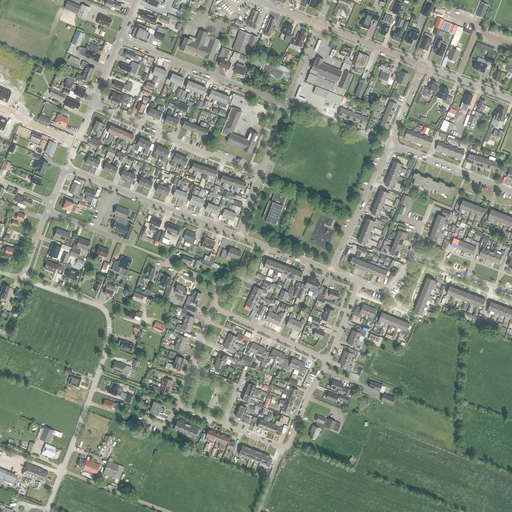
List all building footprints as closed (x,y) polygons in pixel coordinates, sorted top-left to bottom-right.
[(104,6),(105,6),(111,9),(112,7),(119,9),(121,4),(117,3),(117,2),(114,1),(113,1),(109,0),(107,0),(107,2),(103,1),(102,5),(104,6)] [(336,6),(334,11),(335,11),(333,16),(337,18),(338,16),(339,16),(344,4),(349,6),(351,2),(344,0),(338,0),(338,2),(339,2),(337,6),(336,6)] [(426,1),(421,15),(428,17),(433,4),(426,1)] [(401,4),(398,2),(396,2),(392,12),(393,13),(397,15),(398,15),(402,4),(401,4)] [(489,5),(482,2),(476,16),(483,19),(489,5)] [(81,4),(76,15),(85,19),(90,7),(81,4)] [(433,14),(442,18),(445,10),(436,6),(433,14)] [(255,29),(261,15),(257,13),(257,12),(253,10),(247,26),(255,29)] [(360,26),(368,29),(372,19),(376,20),(379,15),(366,10),(360,26)] [(140,17),(142,18),(154,23),(157,17),(150,15),(142,12),(140,17)] [(106,18),(107,17),(100,14),(96,22),(103,25),(104,24),(109,26),(112,20),(106,18)] [(168,14),(167,17),(181,22),(182,20),(168,14)] [(381,23),(379,27),(381,28),(380,31),(381,32),(380,34),(384,36),(385,34),(387,34),(390,26),(389,26),(393,18),(386,15),(383,21),(385,22),(384,24),(381,23)] [(274,31),(275,27),(273,26),(274,23),(273,23),(275,19),(271,17),(266,31),(263,30),(260,36),(264,35),(269,37),(270,33),(271,33),(272,30),(274,31)] [(402,19),(397,17),(394,25),(399,28),(402,19)] [(438,17),(434,27),(440,29),(442,25),(444,20),(438,17)] [(444,21),(441,29),(448,32),(451,24),(444,21)] [(292,36),(289,35),(292,26),(284,23),(283,28),(284,28),(282,33),(287,35),(284,40),(290,43),(292,36)] [(154,37),(155,35),(145,31),(146,27),(137,24),(136,28),(133,37),(151,45),(152,45),(155,46),(158,38),(154,37)] [(451,52),(448,59),(454,61),(457,55),(458,55),(459,51),(455,50),(456,48),(455,48),(463,28),(457,26),(450,44),(448,51),(451,52)] [(419,31),(411,28),(407,37),(408,37),(406,42),(411,44),(413,39),(416,40),(419,31)] [(203,59),(204,57),(211,60),(219,40),(211,37),(211,38),(206,36),(207,33),(199,30),(196,39),(190,36),(189,39),(184,37),(180,48),(184,49),(183,51),(203,59)] [(298,46),(301,47),(305,36),(306,32),(302,30),(301,34),(298,33),(296,40),(292,39),(289,47),(296,50),(298,46)] [(397,35),(394,33),(392,38),(399,41),(403,31),(399,30),(397,35)] [(72,44),(79,46),(84,34),(77,31),(72,44)] [(240,31),(233,49),(244,53),(245,49),(252,52),(258,38),(251,35),(240,31)] [(158,38),(162,40),(164,36),(156,32),(155,35),(154,37),(158,38)] [(423,36),(419,47),(427,50),(431,40),(429,39),(430,35),(425,33),(423,36)] [(434,43),(432,49),(435,50),(434,53),(438,55),(438,56),(442,57),(443,54),(443,55),(443,54),(443,52),(444,50),(447,44),(441,42),(443,39),(437,36),(434,43)] [(258,45),(256,51),(267,55),(269,49),(261,47),(258,45)] [(97,62),(100,55),(102,51),(97,49),(97,50),(87,46),(86,49),(82,47),(79,54),(80,54),(79,54),(81,55),(86,57),(97,62)] [(353,50),(344,46),(343,46),(340,55),(344,56),(345,57),(344,58),(345,58),(344,62),(347,63),(351,65),(352,60),(349,59),(350,57),(353,50)] [(487,56),(485,61),(484,63),(476,61),(473,69),(484,73),(487,64),(488,62),(493,63),(494,59),(496,53),(493,52),(494,49),(486,46),(485,50),(489,52),(487,56)] [(137,60),(140,61),(140,62),(139,64),(146,66),(148,60),(145,58),(142,57),(141,58),(139,57),(139,56),(127,51),(125,55),(129,57),(128,57),(134,59),(137,60)] [(356,66),(353,71),(362,74),(369,57),(357,52),(352,64),(356,66)] [(261,66),(260,70),(262,71),(265,75),(270,74),(272,75),(276,79),(281,78),(283,72),(289,75),(291,70),(266,60),(267,59),(256,55),(253,63),(261,66)] [(70,56),(69,60),(78,64),(80,60),(70,56)] [(340,70),(322,63),(323,59),(317,57),(315,61),(315,60),(306,82),(317,86),(313,94),(340,104),(346,89),(352,74),(347,72),(350,65),(343,62),(340,70)] [(231,63),(221,59),(218,66),(228,70),(231,63)] [(86,68),(84,72),(92,75),(94,69),(87,66),(89,64),(83,61),(81,66),(86,68)] [(382,70),(382,71),(381,71),(378,78),(386,81),(387,79),(388,79),(387,78),(389,74),(387,73),(391,65),(381,61),(378,68),(382,70)] [(122,63),(121,65),(120,65),(119,67),(120,68),(120,69),(126,71),(126,72),(128,73),(129,72),(135,74),(139,65),(132,62),(133,63),(131,67),(122,63)] [(239,66),(236,65),(233,72),(243,76),(246,69),(243,68),(244,66),(240,64),(239,66)] [(495,74),(493,78),(498,80),(502,72),(501,72),(503,66),(499,65),(497,69),(499,69),(498,71),(496,70),(494,74),(495,74)] [(156,82),(161,69),(155,67),(152,74),(156,75),(153,81),(156,82)] [(164,78),(166,71),(161,69),(156,82),(158,83),(161,77),(164,78)] [(406,82),(405,82),(408,74),(401,71),(397,82),(405,85),(406,82)] [(81,81),(82,79),(89,81),(91,75),(92,76),(92,75),(84,72),(82,76),(77,74),(75,79),(81,81)] [(173,89),(178,76),(172,74),(169,81),(173,82),(170,88),(173,89)] [(183,78),(178,76),(173,89),(175,90),(177,84),(180,85),(183,78)] [(84,95),(84,93),(86,89),(78,86),(77,87),(75,86),(74,88),(71,87),(74,81),(67,77),(64,84),(66,84),(64,88),(74,93),(74,94),(82,98),(83,97),(84,96),(84,95)] [(148,80),(145,87),(153,90),(154,86),(155,83),(148,80)] [(188,80),(185,88),(190,89),(188,94),(190,95),(192,90),(195,83),(188,80)] [(359,83),(355,95),(360,97),(365,86),(364,85),(365,81),(362,80),(361,84),(359,83)] [(434,91),(435,88),(434,87),(436,82),(431,80),(428,88),(427,88),(425,88),(422,95),(429,97),(431,94),(430,93),(431,90),(434,91)] [(122,89),(123,88),(130,91),(133,84),(127,82),(126,86),(124,85),(119,83),(115,82),(113,85),(117,87),(122,89)] [(196,97),(198,93),(201,85),(195,83),(192,90),(196,92),(194,96),(196,97)] [(201,85),(198,93),(202,94),(200,98),(202,99),(204,95),(203,95),(206,87),(201,85)] [(447,96),(448,92),(447,91),(448,89),(441,86),(437,97),(443,99),(442,102),(449,105),(452,98),(447,96)] [(5,89),(0,100),(7,102),(11,92),(5,89)] [(65,97),(66,96),(51,89),(49,94),(66,102),(64,105),(73,109),(74,107),(78,108),(80,104),(76,102),(67,98),(65,97)] [(396,94),(397,91),(394,89),(391,97),(397,99),(399,96),(396,94)] [(208,97),(213,99),(211,103),(213,104),(215,99),(218,92),(211,90),(208,97)] [(127,102),(129,96),(123,94),(122,96),(112,92),(111,92),(110,92),(109,95),(109,96),(110,96),(109,99),(119,104),(119,103),(122,104),(123,102),(126,103),(127,102)] [(219,106),(221,102),(224,94),(218,92),(215,99),(219,101),(218,105),(219,106)] [(467,111),(473,96),(465,93),(460,108),(467,111)] [(227,104),(229,97),(224,94),(221,102),(219,106),(225,108),(227,104)] [(481,116),(483,112),(482,112),(484,106),(483,106),(485,101),(481,99),(476,113),(481,116)] [(141,104),(139,103),(136,110),(141,112),(143,109),(144,109),(145,105),(146,102),(143,100),(141,104)] [(389,101),(386,108),(394,111),(397,104),(389,101)] [(150,108),(147,115),(153,117),(155,111),(152,109),(154,104),(151,103),(149,108),(150,108)] [(155,111),(153,117),(158,119),(161,113),(162,113),(164,108),(161,107),(158,106),(156,111),(155,111)] [(230,133),(231,131),(233,131),(242,111),(234,107),(234,108),(231,107),(221,133),(229,137),(227,142),(243,149),(250,152),(258,134),(250,131),(247,140),(230,133)] [(495,111),(493,118),(499,121),(500,117),(501,116),(502,116),(503,113),(502,112),(504,109),(500,107),(498,112),(495,111)] [(338,115),(344,117),(346,110),(341,108),(338,115)] [(386,108),(384,115),(391,118),(394,111),(386,108)] [(220,109),(218,114),(224,117),(226,112),(220,109)] [(164,122),(170,124),(172,118),(169,116),(171,111),(168,110),(166,115),(167,116),(164,122)] [(353,112),(346,110),(344,117),(350,120),(353,112)] [(350,120),(357,123),(360,115),(353,112),(350,120)] [(179,121),(181,115),(178,114),(176,119),(172,118),(170,124),(175,127),(178,120),(179,121)] [(49,125),(51,120),(47,118),(40,115),(38,120),(45,123),(49,125)] [(58,115),(55,123),(65,127),(68,119),(58,115)] [(365,125),(367,118),(360,115),(357,123),(365,125)] [(388,125),(391,118),(384,115),(381,122),(388,125)] [(473,129),(477,118),(471,115),(467,127),(473,129)] [(188,122),(184,121),(182,127),(188,129),(192,118),(189,118),(188,122)] [(194,119),(192,118),(188,129),(194,132),(196,125),(193,124),(194,119)] [(444,120),(440,129),(450,133),(454,124),(444,120)] [(97,134),(96,137),(98,138),(100,135),(103,128),(104,128),(106,125),(102,124),(103,123),(97,121),(93,129),(96,130),(95,133),(97,134)] [(199,127),(196,125),(194,132),(200,134),(204,123),(201,122),(199,127)] [(388,125),(381,122),(379,128),(386,131),(388,125)] [(116,128),(110,125),(107,132),(110,133),(109,136),(108,140),(110,141),(113,134),(116,128)] [(122,130),(116,128),(113,134),(110,141),(113,142),(114,138),(113,138),(115,135),(119,137),(122,130)] [(125,140),(128,133),(122,130),(119,137),(123,139),(122,142),(121,142),(119,145),(122,146),(125,140)] [(410,140),(414,132),(414,131),(411,130),(411,131),(408,130),(404,138),(410,140)] [(29,140),(38,144),(42,135),(33,131),(29,140)] [(410,140),(417,143),(420,135),(420,134),(418,133),(417,134),(414,132),(410,140)] [(133,135),(128,133),(125,140),(122,146),(124,147),(126,143),(125,143),(126,140),(130,142),(133,135)] [(423,145),(426,137),(427,136),(424,135),(423,136),(420,135),(417,143),(423,145)] [(430,138),(426,137),(423,145),(430,148),(433,138),(430,137),(430,138)] [(143,147),(146,141),(140,138),(137,144),(136,144),(134,149),(137,151),(139,146),(143,147)] [(45,152),(52,155),(56,144),(50,141),(45,152)] [(151,143),(146,141),(143,147),(146,148),(143,153),(147,155),(149,150),(148,149),(151,143)] [(442,143),(438,142),(435,150),(442,152),(445,144),(445,143),(442,142),(442,143)] [(442,152),(448,155),(451,147),(452,146),(449,144),(448,146),(445,144),(442,152)] [(160,155),(163,148),(157,146),(155,152),(154,152),(152,157),(155,158),(157,153),(160,155)] [(455,148),(451,147),(448,155),(454,157),(457,149),(458,148),(455,147),(455,148)] [(169,151),(163,148),(160,155),(163,156),(161,161),(164,162),(165,160),(167,157),(166,157),(169,151)] [(461,150),(457,149),(454,157),(461,159),(464,150),(461,149),(461,150)] [(88,156),(85,163),(91,165),(94,159),(91,158),(93,154),(90,153),(88,156)] [(168,168),(170,164),(173,166),(175,161),(178,163),(182,156),(175,153),(173,159),(172,159),(170,163),(168,162),(167,165),(166,167),(168,168)] [(466,162),(473,164),(475,155),(469,153),(467,160),(466,162)] [(479,166),(482,157),(475,155),(473,164),(479,166)] [(96,160),(94,159),(91,165),(97,167),(100,161),(101,157),(98,156),(96,160)] [(182,156),(178,163),(181,164),(179,169),(182,170),(185,165),(184,164),(186,160),(187,158),(182,156)] [(479,166),(485,168),(488,159),(482,157),(479,166)] [(494,161),(492,160),(488,159),(485,168),(491,170),(494,161)] [(43,173),(46,166),(47,167),(48,164),(41,160),(39,163),(36,162),(33,167),(37,169),(36,170),(43,173)] [(103,170),(109,172),(112,166),(109,164),(110,161),(107,160),(106,163),(103,170)] [(392,167),(400,170),(399,170),(406,173),(407,170),(401,168),(402,164),(394,161),(392,167)] [(501,163),(494,161),(491,170),(499,172),(501,163)] [(117,168),(119,164),(115,163),(114,166),(112,166),(109,172),(115,174),(117,168)] [(193,175),(195,176),(199,165),(193,163),(191,169),(195,170),(195,172),(194,172),(193,175)] [(205,167),(199,165),(195,176),(198,177),(199,173),(198,173),(199,172),(203,173),(205,167)] [(120,177),(127,179),(129,173),(127,172),(128,168),(125,167),(123,170),(120,177)] [(211,169),(205,167),(203,173),(207,174),(207,176),(206,175),(205,179),(207,180),(211,169)] [(397,176),(399,177),(400,175),(398,174),(399,170),(400,170),(392,167),(390,173),(397,176)] [(215,177),(217,171),(211,169),(207,180),(210,181),(211,177),(210,177),(211,175),(215,177)] [(135,175),(136,172),(133,170),(131,174),(129,173),(127,179),(132,182),(135,175)] [(390,173),(387,179),(395,182),(396,183),(397,180),(396,180),(397,176),(390,173)] [(412,187),(413,184),(416,185),(416,184),(423,187),(423,188),(428,190),(429,189),(435,192),(435,193),(441,195),(441,194),(448,196),(447,197),(450,198),(455,187),(452,186),(451,189),(444,186),(445,183),(439,181),(438,184),(432,181),(433,179),(427,176),(426,179),(419,177),(420,174),(417,173),(417,174),(414,173),(413,178),(410,187),(412,187)] [(30,176),(28,179),(32,180),(31,182),(39,185),(41,180),(42,178),(34,174),(33,177),(30,176)] [(147,180),(144,179),(146,175),(142,174),(141,177),(138,184),(144,186),(147,180)] [(222,187),(224,188),(228,177),(222,175),(220,181),(224,183),(224,184),(223,184),(222,187)] [(149,181),(147,180),(144,186),(150,189),(153,182),(152,182),(154,179),(150,177),(149,181)] [(227,184),(232,185),(234,179),(228,177),(224,188),(227,189),(228,185),(227,185),(227,184)] [(240,181),(234,179),(232,185),(235,186),(234,191),(236,192),(240,181)] [(394,188),(395,186),(394,185),(395,182),(387,179),(385,185),(394,188)] [(155,191),(161,193),(164,187),(162,186),(163,182),(160,181),(158,184),(155,191)] [(239,193),(240,188),(244,189),(246,183),(240,181),(236,192),(239,193)] [(80,185),(73,183),(69,192),(78,196),(81,191),(79,190),(81,186),(80,185)] [(167,188),(164,187),(161,193),(167,196),(170,189),(171,186),(168,184),(167,188)] [(179,190),(176,189),(173,196),(179,198),(182,189),(180,188),(179,190)] [(87,195),(85,200),(91,202),(95,192),(86,189),(84,194),(87,195)] [(179,198),(184,200),(187,193),(184,192),(185,190),(182,189),(179,198)] [(389,197),(387,196),(389,193),(381,190),(379,195),(386,199),(388,200),(389,197)] [(271,201),(269,200),(262,218),(265,220),(265,221),(275,225),(286,195),(275,191),(271,201)] [(195,204),(198,195),(196,194),(195,197),(192,195),(189,202),(195,204)] [(399,203),(405,206),(409,196),(403,194),(399,203)] [(17,195),(15,201),(21,204),(21,203),(30,207),(32,202),(27,200),(28,199),(24,197),(17,195)] [(195,204),(201,207),(203,200),(200,199),(201,196),(198,195),(195,204)] [(379,195),(376,202),(384,205),(385,205),(386,203),(385,202),(386,199),(379,195)] [(70,211),(71,211),(75,212),(77,213),(79,209),(76,208),(77,205),(74,204),(74,203),(66,200),(63,208),(70,211)] [(469,203),(463,200),(460,208),(459,212),(461,213),(462,209),(466,210),(469,203)] [(212,202),(211,204),(208,203),(205,210),(211,212),(214,203),(212,202)] [(376,202),(374,207),(381,210),(381,211),(384,212),(385,209),(382,208),(384,205),(376,202)] [(217,214),(219,207),(216,206),(217,204),(214,203),(211,212),(217,214)] [(468,211),(471,212),(474,205),(469,203),(466,210),(464,214),(467,215),(468,211)] [(402,214),(404,207),(399,205),(396,212),(402,214)] [(479,206),(474,205),(471,212),(470,216),(472,217),(473,213),(476,214),(479,206)] [(115,217),(117,218),(115,222),(112,229),(124,234),(122,238),(128,240),(133,225),(132,224),(133,221),(126,218),(129,210),(117,206),(114,213),(116,214),(115,217)] [(485,209),(479,206),(476,214),(477,214),(475,218),(478,219),(479,215),(482,216),(485,209)] [(381,210),(374,207),(371,213),(381,217),(381,215),(380,214),(381,211),(381,210)] [(228,211),(225,209),(222,216),(227,218),(231,209),(229,208),(228,211)] [(227,218),(233,221),(236,214),(233,212),(233,210),(231,209),(227,218)] [(491,218),(494,219),(497,212),(491,209),(488,217),(489,217),(487,221),(489,222),(491,218)] [(502,214),(497,212),(494,219),(492,223),(495,224),(496,220),(499,221),(502,214)] [(16,217),(15,216),(14,219),(23,221),(25,215),(18,213),(16,217)] [(508,216),(502,214),(499,221),(498,225),(495,234),(499,235),(501,229),(500,229),(501,227),(500,227),(500,226),(501,226),(501,224),(504,225),(508,216)] [(445,221),(446,218),(438,215),(436,221),(446,225),(447,225),(449,222),(445,221)] [(511,222),(511,217),(508,216),(504,225),(503,227),(506,228),(507,224),(511,225),(511,222)] [(160,232),(154,230),(155,226),(159,227),(161,221),(152,217),(149,223),(152,224),(149,230),(155,232),(152,240),(157,241),(160,232)] [(373,227),(375,221),(367,218),(365,224),(373,227)] [(436,221),(434,227),(441,229),(442,226),(445,227),(446,225),(436,221)] [(179,228),(168,223),(165,230),(169,231),(168,234),(175,237),(179,228)] [(365,224),(363,230),(370,233),(373,227),(365,224)] [(440,233),(441,229),(434,227),(431,232),(439,235),(443,237),(444,234),(440,233)] [(72,240),(72,239),(72,240),(68,239),(70,234),(66,232),(65,233),(57,230),(57,229),(54,237),(66,241),(65,244),(70,246),(72,240)] [(373,234),(370,233),(363,230),(360,236),(368,239),(370,240),(373,234)] [(392,234),(394,235),(395,236),(404,239),(407,233),(399,230),(398,234),(393,232),(392,234)] [(451,246),(456,248),(459,240),(461,236),(463,231),(460,230),(458,235),(459,235),(457,239),(454,238),(451,246)] [(190,233),(186,231),(183,238),(186,239),(184,242),(190,244),(187,250),(192,252),(194,246),(191,244),(195,234),(191,233),(190,233)] [(164,238),(165,234),(161,232),(157,242),(162,243),(162,242),(164,238)] [(443,237),(439,235),(431,232),(429,238),(432,239),(431,243),(435,245),(438,238),(442,239),(443,237)] [(404,239),(395,236),(394,235),(393,238),(396,239),(394,242),(402,245),(404,239)] [(368,239),(360,236),(358,242),(365,245),(368,239)] [(463,241),(459,240),(456,248),(462,250),(465,242),(467,238),(464,237),(463,241)] [(202,246),(212,250),(215,242),(205,238),(202,246)] [(86,250),(89,242),(79,239),(77,245),(74,244),(70,254),(78,257),(80,251),(77,250),(78,247),(80,248),(81,245),(84,246),(83,249),(86,250)] [(465,242),(462,250),(467,252),(470,244),(472,240),(470,239),(468,243),(465,242)] [(474,245),(470,244),(467,252),(473,254),(476,247),(476,246),(477,242),(475,241),(474,245)] [(402,245),(394,242),(392,248),(400,251),(402,245)] [(60,247),(52,244),(48,255),(56,258),(60,247)] [(480,257),(486,259),(489,250),(485,249),(487,245),(484,244),(482,248),(483,248),(480,257)] [(11,255),(14,249),(6,246),(6,249),(3,248),(1,252),(11,255)] [(358,246),(358,248),(357,250),(358,251),(356,256),(357,256),(356,258),(352,257),(349,265),(355,267),(358,259),(359,259),(359,257),(361,252),(362,250),(363,248),(358,246)] [(397,257),(400,251),(392,248),(388,246),(387,249),(391,251),(390,254),(397,257)] [(106,257),(108,250),(98,247),(96,254),(106,257)] [(238,260),(241,252),(230,247),(228,251),(223,249),(220,257),(225,260),(227,255),(238,260)] [(492,261),(496,253),(497,251),(498,249),(495,248),(494,252),(489,250),(486,259),(492,261)] [(497,251),(496,253),(492,261),(499,264),(502,256),(503,256),(505,251),(502,250),(501,253),(497,251)] [(64,252),(61,261),(66,263),(69,254),(64,252)] [(187,262),(187,263),(190,264),(190,265),(196,268),(199,260),(195,259),(194,260),(189,258),(183,256),(182,260),(187,262)] [(118,264),(115,263),(112,270),(118,273),(120,268),(127,270),(129,264),(130,264),(131,260),(128,259),(127,260),(121,257),(118,264)] [(362,260),(359,259),(358,259),(355,267),(361,269),(364,261),(365,260),(362,258),(362,260)] [(212,263),(203,259),(201,264),(210,267),(212,263)] [(267,268),(270,269),(273,261),(266,259),(265,263),(262,261),(260,266),(263,267),(262,269),(266,271),(267,268)] [(58,264),(57,263),(57,265),(47,261),(44,269),(54,272),(55,269),(59,270),(62,263),(59,262),(58,264)] [(273,261),(270,269),(268,273),(271,275),(273,270),(275,271),(278,263),(273,261)] [(367,271),(370,264),(371,262),(368,261),(367,263),(364,261),(361,269),(367,271)] [(66,263),(66,265),(63,272),(67,273),(65,276),(76,280),(79,273),(69,269),(71,265),(66,263)] [(278,272),(281,273),(284,265),(278,263),(275,271),(274,275),(277,276),(278,272)] [(367,271),(373,274),(376,266),(370,264),(367,271)] [(380,267),(376,266),(373,274),(379,276),(382,268),(384,265),(381,264),(380,267)] [(284,274),(287,275),(290,268),(284,265),(281,273),(280,276),(283,278),(284,274)] [(153,274),(155,270),(149,267),(147,271),(146,271),(144,278),(151,281),(154,274),(153,274)] [(290,276),(293,278),(296,270),(290,268),(287,275),(286,278),(289,279),(290,276)] [(379,276),(385,278),(388,271),(382,268),(379,276)] [(295,281),(296,279),(299,280),(302,272),(296,270),(293,278),(292,280),(295,281)] [(83,278),(90,280),(92,274),(85,272),(83,278)] [(168,294),(171,286),(169,285),(171,278),(164,275),(160,285),(167,287),(165,292),(168,294)] [(425,284),(434,287),(435,287),(436,285),(434,284),(435,280),(427,277),(425,284)] [(94,286),(95,286),(93,290),(97,292),(99,288),(102,280),(97,278),(94,286)] [(307,287),(310,288),(314,280),(308,278),(304,289),(306,289),(307,287)] [(113,291),(112,291),(114,285),(108,282),(109,281),(105,280),(104,284),(107,285),(106,288),(105,289),(104,291),(105,291),(103,294),(111,297),(113,291)] [(314,280),(310,288),(309,291),(312,292),(312,295),(317,297),(320,289),(317,288),(319,282),(314,280)] [(297,282),(296,286),(292,296),(296,297),(301,283),(297,282)] [(10,287),(3,284),(0,293),(2,293),(1,297),(1,298),(6,299),(8,295),(7,295),(10,287)] [(179,298),(180,299),(181,299),(183,299),(184,298),(184,297),(184,296),(187,289),(181,286),(177,284),(175,288),(172,287),(168,297),(170,298),(172,299),(175,293),(180,295),(179,296),(179,298)] [(431,292),(432,289),(434,290),(435,287),(434,287),(425,284),(423,289),(431,292)] [(260,296),(261,292),(265,294),(266,291),(262,289),(262,290),(254,286),(251,292),(259,297),(260,296)] [(447,294),(452,296),(455,288),(450,286),(447,294)] [(330,291),(327,290),(328,289),(324,288),(322,294),(325,295),(326,294),(328,295),(328,296),(337,299),(339,293),(331,290),(330,291)] [(461,290),(455,288),(452,296),(455,297),(458,298),(461,290)] [(25,300),(27,295),(18,292),(19,290),(16,289),(14,296),(25,300)] [(429,295),(431,292),(423,289),(421,295),(428,298),(431,299),(432,296),(429,295)] [(282,290),(278,298),(284,300),(288,292),(282,290)] [(467,293),(461,290),(458,298),(459,298),(458,300),(460,301),(461,299),(464,300),(467,293)] [(197,304),(201,294),(194,291),(192,297),(188,296),(185,304),(189,305),(191,302),(197,304)] [(144,296),(134,292),(132,299),(141,303),(144,296)] [(251,292),(248,299),(257,303),(259,299),(262,300),(264,298),(260,296),(259,297),(251,292)] [(465,301),(464,302),(466,303),(467,302),(470,303),(473,295),(467,293),(464,300),(465,301)] [(428,298),(421,295),(419,301),(426,304),(428,301),(428,299),(428,298)] [(473,304),(476,305),(479,297),(473,295),(470,303),(471,303),(470,305),(472,306),(473,304)] [(479,297),(476,305),(482,307),(485,300),(479,297)] [(248,299),(245,305),(253,309),(252,309),(257,311),(258,309),(255,307),(257,303),(248,299)] [(419,301),(416,307),(424,310),(425,310),(426,308),(425,308),(426,304),(419,301)] [(494,312),(497,304),(491,302),(487,312),(493,314),(494,312)] [(497,304),(494,312),(493,315),(497,316),(498,313),(499,314),(502,306),(497,304)] [(261,316),(265,307),(261,305),(257,314),(261,316)] [(361,314),(366,316),(369,307),(363,305),(361,309),(357,307),(353,316),(360,318),(361,314)] [(509,308),(502,306),(499,314),(498,317),(501,318),(502,315),(506,316),(509,308)] [(265,320),(271,323),(275,315),(271,312),(272,308),(270,307),(268,312),(265,320)] [(371,323),(373,318),(372,318),(376,310),(369,307),(366,316),(370,318),(368,322),(371,323)] [(422,316),(424,310),(416,307),(414,313),(422,316)] [(326,308),(324,313),(332,317),(334,311),(326,308)] [(128,316),(128,317),(133,319),(135,316),(140,318),(142,313),(138,312),(138,313),(131,311),(130,311),(127,310),(125,315),(128,316)] [(185,317),(183,321),(192,324),(194,318),(186,315),(186,314),(181,312),(180,315),(185,317)] [(282,318),(284,314),(281,313),(279,316),(275,315),(271,323),(277,326),(281,318),(282,318)] [(324,313),(322,319),(330,322),(332,317),(324,313)] [(381,322),(384,323),(387,315),(381,313),(378,321),(379,321),(377,325),(379,326),(381,322)] [(285,326),(292,329),(296,321),(291,319),(293,315),(291,314),(288,318),(289,318),(285,326)] [(384,323),(382,327),(385,328),(387,324),(389,325),(392,317),(387,315),(384,323)] [(398,320),(392,317),(389,325),(388,329),(390,330),(392,326),(395,327),(398,320)] [(298,332),(302,324),(302,325),(304,320),(302,319),(300,323),(296,321),(292,329),(298,332)] [(398,320),(395,327),(394,331),(396,332),(398,328),(401,329),(404,322),(398,320)] [(192,324),(183,321),(182,326),(177,324),(177,327),(176,327),(175,330),(186,333),(187,330),(190,331),(192,324)] [(153,328),(163,332),(165,326),(155,322),(153,328)] [(401,329),(399,334),(402,334),(403,330),(407,331),(409,324),(404,322),(401,329)] [(312,324),(310,328),(315,330),(313,335),(322,338),(324,332),(318,330),(319,327),(312,324)] [(352,330),(349,337),(358,340),(360,336),(364,338),(365,335),(366,332),(361,330),(357,329),(356,332),(352,330)] [(178,337),(176,342),(185,345),(187,338),(179,335),(179,334),(174,333),(173,336),(178,337)] [(241,339),(237,337),(229,334),(226,340),(234,344),(236,340),(240,341),(241,339)] [(250,339),(243,336),(241,342),(247,344),(250,339)] [(347,343),(355,347),(354,347),(359,349),(360,346),(356,345),(358,340),(349,337),(347,343)] [(232,348),(234,344),(226,340),(223,346),(231,350),(230,351),(235,353),(236,350),(232,348)] [(120,346),(122,347),(122,348),(131,351),(134,345),(124,341),(124,342),(122,341),(120,346)] [(183,351),(185,345),(176,342),(175,346),(170,345),(169,347),(174,349),(174,348),(183,351)] [(248,350),(245,354),(248,356),(250,352),(254,354),(258,345),(252,342),(248,350)] [(265,348),(258,345),(254,354),(259,356),(257,360),(262,362),(265,356),(262,355),(265,348)] [(271,358),(275,360),(279,352),(273,349),(270,354),(267,352),(262,362),(266,364),(267,361),(269,362),(271,358)] [(344,351),(341,357),(350,361),(352,356),(356,358),(358,352),(349,349),(348,352),(344,351)] [(177,353),(170,351),(168,356),(176,359),(175,362),(183,364),(184,359),(176,356),(177,353)] [(285,355),(279,352),(275,360),(279,362),(277,366),(283,369),(287,360),(283,358),(285,355)] [(232,358),(228,356),(227,357),(220,353),(217,359),(225,363),(227,359),(231,361),(232,358)] [(248,365),(251,359),(243,355),(240,362),(248,365)] [(352,367),(348,365),(350,361),(341,357),(339,364),(343,365),(341,369),(350,372),(352,367)] [(295,369),(299,361),(292,358),(291,362),(287,360),(283,369),(289,371),(290,367),(295,369)] [(224,366),(225,363),(217,359),(214,366),(217,367),(215,371),(224,375),(227,368),(224,366)] [(302,377),(306,369),(303,367),(305,364),(299,361),(295,369),(299,371),(297,375),(302,377)] [(120,364),(115,362),(112,369),(117,371),(116,372),(123,375),(123,374),(127,375),(130,367),(126,366),(126,365),(120,363),(120,364)] [(181,370),(183,364),(175,362),(173,365),(167,363),(165,368),(172,371),(173,367),(181,370)] [(163,378),(161,383),(171,387),(173,381),(166,378),(167,375),(159,372),(158,376),(163,378)] [(81,378),(71,374),(69,379),(73,381),(72,384),(78,387),(81,378)] [(248,383),(246,388),(258,394),(259,393),(261,394),(262,390),(260,390),(259,390),(255,389),(257,383),(251,380),(250,384),(248,383)] [(342,387),(343,384),(333,380),(330,387),(338,390),(337,392),(348,397),(351,390),(342,387)] [(110,387),(109,387),(107,392),(112,394),(112,395),(116,396),(116,394),(119,395),(120,392),(117,391),(118,390),(117,389),(118,384),(112,382),(110,387)] [(379,392),(382,385),(375,382),(375,383),(371,382),(369,387),(372,388),(372,389),(379,392)] [(162,390),(169,393),(171,387),(161,383),(159,389),(155,388),(156,387),(152,386),(150,391),(161,394),(162,390)] [(288,390),(284,389),(283,391),(296,396),(298,390),(290,387),(288,390)] [(258,394),(246,388),(244,394),(251,397),(253,394),(258,396),(258,394)] [(286,395),(285,398),(294,402),(296,396),(283,391),(282,394),(286,395)] [(328,393),(326,399),(335,402),(337,396),(328,393)] [(250,400),(251,397),(244,394),(241,399),(254,404),(255,402),(250,400)] [(347,403),(349,398),(340,394),(338,400),(347,403)] [(392,406),(395,398),(384,394),(381,401),(392,406)] [(294,402),(285,398),(284,402),(280,400),(279,403),(291,407),(294,402)] [(114,408),(117,410),(119,404),(116,403),(116,404),(113,403),(105,400),(103,405),(108,407),(107,408),(111,409),(112,407),(114,408)] [(163,412),(164,409),(161,408),(162,405),(154,402),(152,407),(163,412)] [(289,413),(291,407),(279,403),(278,405),(282,407),(281,410),(289,413)] [(239,405),(237,410),(245,413),(246,410),(253,413),(256,408),(248,405),(247,408),(239,405)] [(162,414),(163,412),(152,407),(149,412),(158,415),(159,412),(162,414)] [(250,419),(243,417),(245,413),(237,410),(235,416),(244,419),(242,422),(248,424),(250,419)] [(317,423),(315,426),(313,426),(312,430),(311,430),(308,437),(314,439),(314,437),(315,437),(319,428),(317,427),(318,425),(319,425),(320,423),(325,425),(325,427),(337,432),(341,424),(328,419),(327,420),(325,418),(318,415),(316,421),(318,422),(317,423)] [(257,427),(263,429),(268,417),(265,416),(263,420),(260,418),(257,427)] [(268,431),(272,423),(269,422),(270,418),(268,417),(263,429),(268,431)] [(176,429),(179,430),(183,421),(180,419),(180,421),(177,420),(177,421),(175,420),(173,425),(175,426),(173,430),(176,431),(176,429)] [(275,424),(272,423),(268,431),(274,434),(279,421),(276,420),(275,424)] [(182,433),(184,434),(188,424),(186,423),(186,422),(183,421),(179,430),(182,432),(182,433)] [(281,422),(279,421),(274,434),(279,436),(281,433),(284,434),(287,426),(284,425),(283,428),(280,426),(281,422)] [(188,424),(184,434),(186,435),(187,433),(190,435),(194,425),(191,424),(190,425),(188,424)] [(197,426),(194,425),(190,435),(193,436),(192,438),(195,439),(196,435),(198,436),(201,430),(198,429),(199,429),(196,428),(197,426)] [(49,443),(53,434),(54,431),(45,427),(40,439),(49,443)] [(207,442),(210,443),(214,432),(208,429),(205,437),(209,438),(207,442)] [(220,434),(214,432),(210,443),(212,444),(213,440),(216,441),(220,434)] [(225,436),(220,434),(216,441),(220,443),(218,446),(220,447),(225,436)] [(227,446),(230,440),(231,438),(225,436),(220,447),(223,448),(224,444),(227,446)] [(235,443),(230,440),(227,446),(226,448),(230,449),(228,453),(231,454),(235,443)] [(32,453),(35,443),(29,441),(26,452),(32,453)] [(52,456),(57,458),(60,451),(55,449),(55,447),(45,444),(41,454),(51,458),(52,456)] [(239,454),(244,456),(248,447),(242,445),(239,454)] [(244,456),(249,458),(253,449),(248,447),(244,456)] [(249,458),(255,461),(259,452),(253,449),(249,458)] [(255,461),(260,463),(264,454),(259,452),(255,461)] [(266,465),(266,466),(269,468),(272,460),(269,459),(270,456),(264,454),(260,463),(266,465)] [(351,465),(355,460),(351,456),(347,461),(351,465)] [(81,458),(77,466),(83,469),(82,471),(96,476),(99,466),(100,466),(101,465),(100,465),(90,461),(87,459),(86,461),(81,458)] [(103,473),(119,480),(124,467),(112,462),(113,459),(110,458),(103,473)] [(22,474),(37,480),(37,479),(45,482),(48,473),(43,471),(43,469),(26,463),(22,474)] [(13,486),(17,474),(0,468),(0,478),(2,480),(2,482),(13,486)]
